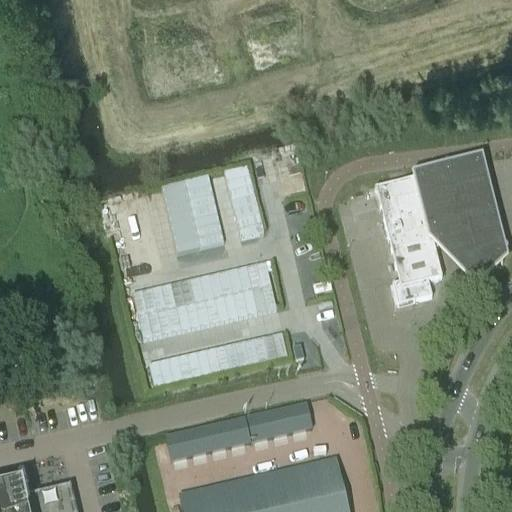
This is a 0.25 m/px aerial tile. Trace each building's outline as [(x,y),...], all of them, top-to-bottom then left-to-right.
[(430,241),(431,245),(478,296),(511,264),(485,163),(416,182),(422,202),(420,202),(430,238),(431,238),(431,241),(430,241)] [(431,245),(430,241),(431,241),(431,238),(430,238),(420,202),(422,202),(416,182),(414,182),(414,183),(375,193),(379,213),(398,287),(391,289),(396,310),(431,301),(427,286),(440,282),(431,245)] [(142,338),(277,317),(273,289),(262,290),(259,270),(134,290),(142,338)] [(283,337),(149,362),(154,386),(288,361),(283,337)] [(305,409),(165,441),(170,464),(310,432),(305,409)] [(179,501),(181,511),(347,511),(334,461),(179,501)] [(75,511),(70,490),(22,501),(20,490),(0,494),(0,511),(75,511)]
